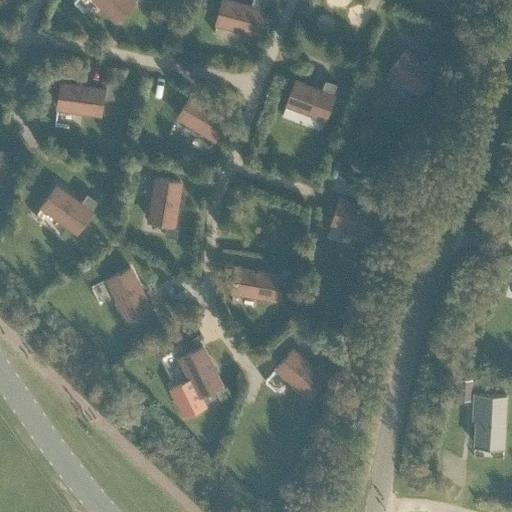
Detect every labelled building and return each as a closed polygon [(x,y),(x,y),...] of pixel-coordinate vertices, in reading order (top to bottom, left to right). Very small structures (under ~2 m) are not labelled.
[(131,0),(95,0),(116,20),(133,2),(131,0)] [(262,9),(263,0),(251,0),(250,6),(228,0),(221,0),(216,23),(257,34),(264,10),(262,9)] [(423,63),(405,50),(390,70),(419,93),(435,73),(433,71),(439,63),(430,55),(423,63)] [(331,94),(336,83),(324,79),(320,90),(295,80),(286,104),(324,119),(333,95),(331,94)] [(60,83),(57,108),(99,114),(102,97),(113,98),(114,87),(105,85),(104,89),(103,89),(60,83)] [(216,110),(191,95),(177,116),(214,139),(227,117),(226,117),(232,107),(222,101),(216,110)] [(0,160),(7,162),(9,151),(0,148),(0,160)] [(155,178),(148,220),(166,223),(164,234),(175,236),(177,226),(173,226),(173,224),(180,182),(155,178)] [(56,186),(41,206),(76,231),(91,211),(89,209),(90,207),(96,200),(86,193),(81,200),(79,202),(56,186)] [(376,213),(380,202),(369,198),(365,209),(339,199),(331,223),(370,237),(378,213),(376,213)] [(280,274),(278,273),(236,266),(232,291),(274,298),(277,281),(288,283),(289,271),(280,270),(280,274)] [(130,268),(107,279),(126,318),(141,310),(142,312),(147,321),(158,316),(153,307),(153,306),(149,308),(149,306),(130,268)] [(190,379),(171,389),(184,414),(204,405),(199,396),(215,388),(216,390),(219,398),(230,393),(226,384),(222,386),(221,385),(202,347),(179,358),(190,379)] [(314,368),(292,349),(275,368),(308,396),(324,377),(324,376),(331,368),(322,360),(314,368)] [(470,399),(470,379),(457,378),(457,399),(470,399)] [(503,446),(506,395),(474,393),(473,414),(476,414),(474,445),(503,446)]
